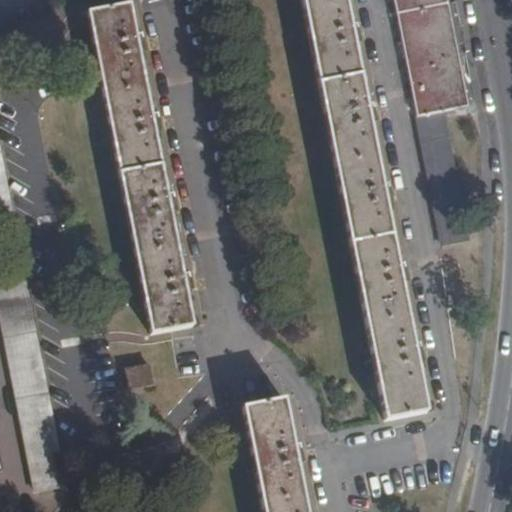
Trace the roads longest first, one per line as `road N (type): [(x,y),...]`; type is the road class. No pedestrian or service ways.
road 1 (residential): [(371,0),(455,439)]
road 2 (residential): [(455,439),(325,473)]
road 3 (residential): [(325,473),(305,408),(260,373)]
